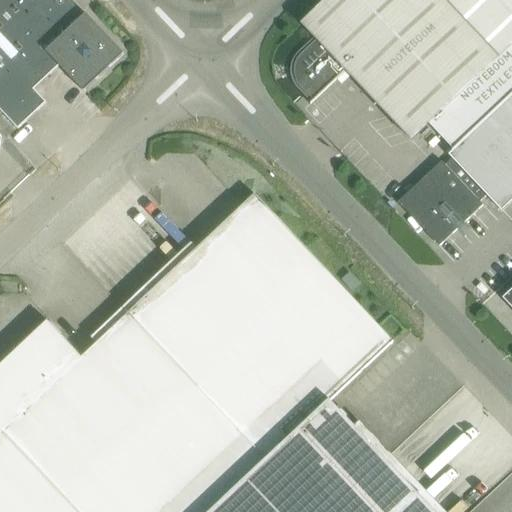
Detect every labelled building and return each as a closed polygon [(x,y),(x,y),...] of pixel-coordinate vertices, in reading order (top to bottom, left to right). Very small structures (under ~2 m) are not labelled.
[(0,0),(0,110),(18,129),(46,103),(34,90),(59,66),(84,92),(124,54),(86,14),(73,26),(48,0),(0,0)] [(294,70),(294,72),(294,73),(294,75),(295,76),(295,78),(296,80),(296,81),(297,83),(298,84),(299,85),(300,86),(313,100),(309,104),(310,105),(345,71),(411,140),(429,124),(453,150),(452,151),(452,152),(511,95),(511,0),(326,0),(302,24),(317,40),(302,54),(301,55),(299,56),(298,58),(297,60),(296,61),(296,63),(295,65),(295,66),(294,68),(294,70)] [(398,203),(400,205),(405,203),(429,229),(426,233),(439,247),(458,229),(456,226),(461,221),(464,224),(483,206),(480,202),(487,195),(502,212),(511,201),(511,95),(452,152),(449,155),(452,159),(445,165),(442,162),(398,203)] [(0,511),(434,511),(330,401),(347,385),(393,342),(393,341),(379,326),(255,195),(83,357),(82,358),(47,321),(0,365),(0,511)] [(511,290),(503,299),(511,308),(511,290)]
